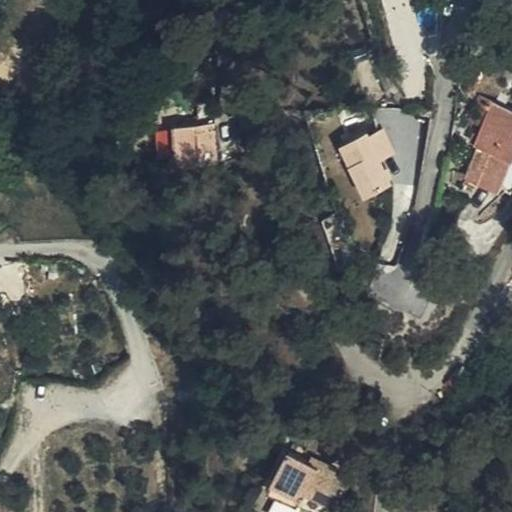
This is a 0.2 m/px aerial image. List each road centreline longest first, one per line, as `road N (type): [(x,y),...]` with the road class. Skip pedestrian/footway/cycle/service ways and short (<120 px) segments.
road 1 (residential): [(240,0),(263,122),(347,320),(386,381),(407,387),(440,373),(477,336),(511,249)]
road 2 (residential): [(0,265),(92,264),(108,277),(134,363),(92,429),(45,435),(0,487)]
road 3 (residential): [(474,0),(459,52),(460,117),(416,298)]
